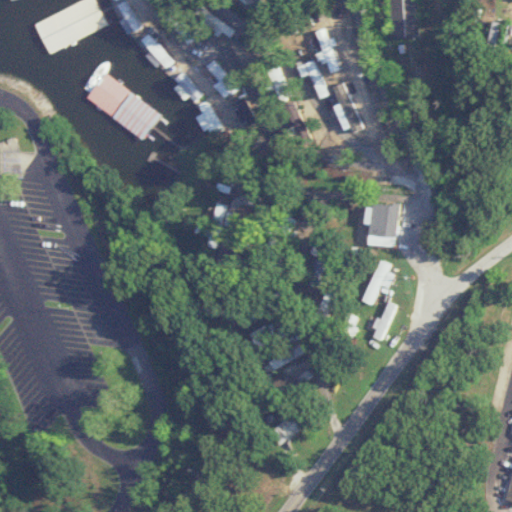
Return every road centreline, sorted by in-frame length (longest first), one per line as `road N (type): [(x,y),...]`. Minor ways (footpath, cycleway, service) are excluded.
road 1 (residential): [(441,296),(417,230),(417,172),(363,55),(353,0)]
road 2 (tertiary): [(290,511),(424,324)]
road 3 (residential): [(495,511),(511,374)]
road 4 (residential): [(424,324),(441,296),(511,240)]
